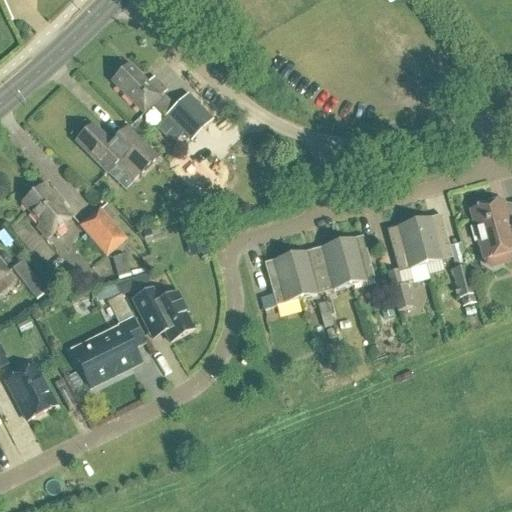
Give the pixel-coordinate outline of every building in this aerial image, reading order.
[(174,110),(165,100),(168,98),(155,84),(148,90),(130,71),(113,87),(144,120),(153,111),(163,122),(166,119),(191,145),(213,124),(187,97),(174,110)] [(93,131),(77,148),(110,181),(119,172),(124,177),(128,172),(137,181),(158,160),(130,133),(119,145),(113,150),(93,131)] [(48,247),(74,226),(45,192),(25,210),(39,227),(34,231),(48,247)] [(453,227),(445,204),(436,208),(444,230),(453,227)] [(106,206),(79,230),(99,253),(93,259),(98,265),(105,259),(106,261),(127,243),(110,225),(117,218),(106,206)] [(511,237),(511,238),(508,224),(502,225),(499,212),(494,213),(492,210),(482,213),(481,217),(471,220),(475,235),(471,236),(475,251),(479,250),(484,269),(511,261),(511,237)] [(198,224),(181,229),(186,247),(203,243),(200,232),(198,225),(198,224)] [(414,231),(426,275),(454,267),(442,224),(414,231)] [(387,239),(397,274),(400,282),(426,275),(414,231),(387,239)] [(339,252),(351,296),(375,289),(363,246),(339,252)] [(339,252),(315,259),(326,302),(351,296),(339,252)] [(125,258),(112,262),(117,282),(130,278),(125,258)] [(315,259),(290,266),(302,309),(326,302),(315,259)] [(22,265),(12,273),(37,303),(46,295),(22,265)] [(276,316),(302,309),(290,266),(264,273),(276,316)] [(0,288),(9,280),(0,269),(0,288)] [(467,271),(450,275),(457,304),(460,303),(462,312),(476,308),(467,271)] [(406,288),(390,293),(396,316),(412,312),(406,288)] [(110,298),(124,325),(132,321),(115,289),(91,295),(93,303),(110,298)] [(153,347),(165,340),(171,351),(194,339),(185,322),(188,320),(178,301),(162,309),(156,297),(133,308),(153,347)] [(326,306),(318,308),(324,332),(332,330),(326,306)] [(391,311),(380,314),(383,323),(393,320),(391,311)] [(141,371),(134,357),(144,351),(133,328),(120,334),(120,336),(72,359),(90,396),(141,371)] [(0,347),(0,370),(10,366),(0,347)] [(6,388),(27,428),(55,413),(56,413),(35,373),(6,388)]
